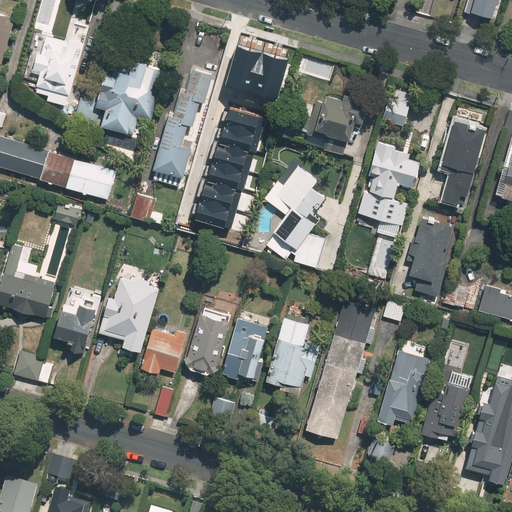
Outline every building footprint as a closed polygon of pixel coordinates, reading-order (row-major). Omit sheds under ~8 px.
[(498,16),(502,0),(472,0),(470,8),(498,16)] [(16,14),(0,9),(0,59),(2,61),(16,14)] [(69,104),(90,21),(71,16),(66,38),(40,31),(27,80),(39,83),(37,91),(50,94),(48,99),(69,104)] [(279,96),(289,63),(237,48),(227,80),(279,96)] [(119,71),(107,68),(97,102),(108,105),(102,123),(134,132),(139,114),(151,118),(167,62),(135,53),(131,67),(121,64),(119,71)] [(174,110),(170,108),(151,175),(182,184),(194,144),(184,141),(190,122),(197,124),(204,100),(207,101),(216,70),(193,64),(186,87),(181,85),(174,110)] [(319,91),(308,130),(350,142),(354,124),(360,126),(367,101),(344,94),(343,98),(319,91)] [(411,103),(388,96),(382,117),(405,124),(411,103)] [(8,108),(0,105),(0,125),(3,127),(8,108)] [(231,232),(266,119),(229,108),(195,221),(231,232)] [(490,124),(457,114),(444,160),(455,163),(445,197),(460,202),(463,191),(471,193),(490,124)] [(117,166),(77,154),(51,147),(0,132),(0,164),(43,177),(69,184),(109,195),(117,166)] [(412,148),(378,138),(368,170),(374,171),(369,187),(371,188),(367,201),(386,206),(389,195),(396,197),(401,178),(417,183),(424,162),(409,157),(412,148)] [(511,139),(499,190),(511,193),(511,139)] [(269,243),(290,258),(316,264),(326,235),(310,230),(332,198),(313,184),(319,176),(299,162),(277,193),(293,204),(276,229),(278,230),(269,243)] [(158,196),(138,190),(131,214),(159,223),(162,210),(155,208),(158,196)] [(84,207),(61,201),(57,217),(80,223),(84,207)] [(442,255),(454,221),(425,211),(417,234),(416,233),(409,250),(418,253),(411,271),(421,274),(416,287),(436,294),(449,257),(442,255)] [(31,244),(14,239),(0,289),(0,303),(48,316),(57,280),(23,271),(31,244)] [(144,347),(162,285),(122,273),(116,294),(113,293),(107,313),(110,314),(107,325),(129,331),(126,342),(144,347)] [(511,290),(487,283),(479,307),(511,317),(511,290)] [(85,354),(102,295),(83,289),(77,310),(65,306),(57,331),(75,337),(71,349),(85,354)] [(409,298),(390,292),(384,314),(403,319),(409,298)] [(376,306),(346,297),(309,425),(339,433),(376,306)] [(191,366),(208,372),(220,365),(235,314),(201,305),(186,356),(191,366)] [(311,322),(286,314),(266,378),(303,390),(308,373),(313,375),(322,343),(306,338),(311,322)] [(269,323),(239,315),(223,370),(260,380),(266,357),(260,356),(269,323)] [(178,370),(191,331),(178,327),(176,333),(156,327),(143,366),(162,372),(164,366),(178,370)] [(429,354),(399,346),(380,417),(395,421),(396,416),(411,420),(429,354)] [(20,352),(14,371),(48,381),(53,362),(20,352)] [(505,482),(511,456),(511,376),(499,372),(491,399),(486,398),(467,464),(491,472),(489,477),(505,482)] [(443,428),(457,432),(469,395),(437,385),(423,429),(440,435),(443,428)] [(174,395),(161,391),(156,411),(168,414),(174,395)] [(236,399),(215,394),(210,413),(230,419),(236,399)] [(274,408),(258,409),(260,427),(275,425),(274,408)] [(376,417),(364,414),(359,429),(371,433),(376,417)] [(395,438),(373,434),(369,453),(391,457),(395,438)] [(76,459),(53,453),(47,473),(71,480),(76,459)] [(32,511),(41,483),(8,473),(0,501),(0,511),(32,511)] [(77,489),(59,484),(50,511),(89,511),(92,502),(75,497),(77,489)]
